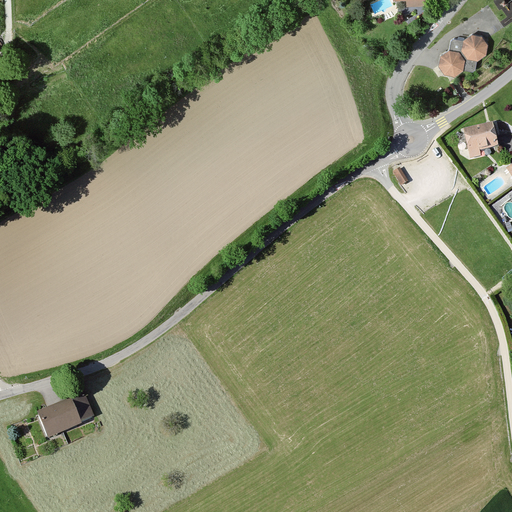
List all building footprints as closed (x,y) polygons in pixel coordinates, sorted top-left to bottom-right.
[(481,36),(471,34),(462,40),(454,38),(451,40),(450,48),(440,56),(438,65),(445,74),(455,75),(462,70),(472,71),(476,69),(477,60),(487,54),(488,45),(481,36)] [(498,145),(493,124),(463,130),(469,159),(481,156),(480,149),(498,145)] [(408,181),(400,168),(393,172),(401,185),(408,181)] [(72,402),(80,423),(92,418),(84,398),(72,402)] [(72,402),(39,415),(48,438),(81,424),(80,423),(72,402)]
